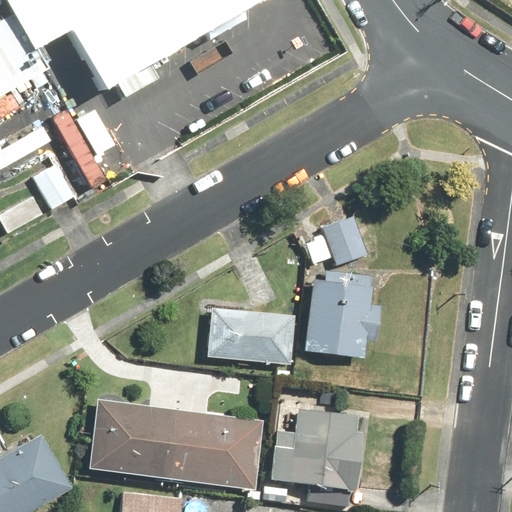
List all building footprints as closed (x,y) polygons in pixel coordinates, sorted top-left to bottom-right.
[(230,0),(0,0),(0,3),(26,49),(64,28),(92,78),(231,1),(230,0)] [(0,27),(0,100),(32,82),(1,27),(0,27)] [(70,111),(55,119),(95,189),(110,181),(70,111)] [(44,128),(0,152),(0,174),(54,144),(44,128)] [(57,162),(31,179),(52,213),(78,197),(57,162)] [(326,225),(328,232),(307,239),(315,264),(336,257),(339,268),(371,258),(357,215),(326,225)] [(387,304),(374,302),(377,280),(316,272),(305,350),(367,358),(369,342),(381,344),(387,304)] [(300,316),(215,307),(210,359),(295,368),(300,316)] [(270,420),(102,402),(94,475),(262,492),(270,420)] [(300,435),(278,432),(271,481),(360,493),(370,417),(304,409),(300,435)] [(0,511),(43,511),(79,492),(47,435),(0,461),(0,511)] [(182,511),(184,499),(125,494),(123,511),(182,511)]
